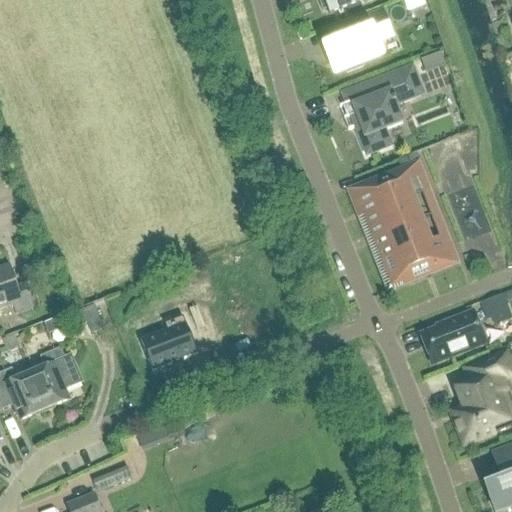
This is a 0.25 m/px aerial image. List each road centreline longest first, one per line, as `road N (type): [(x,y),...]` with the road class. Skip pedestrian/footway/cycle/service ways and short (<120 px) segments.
road 1 (residential): [(450,511),(286,102),(260,0)]
road 2 (residential): [(299,354),(55,454),(2,511)]
road 3 (residential): [(0,236),(211,160)]
